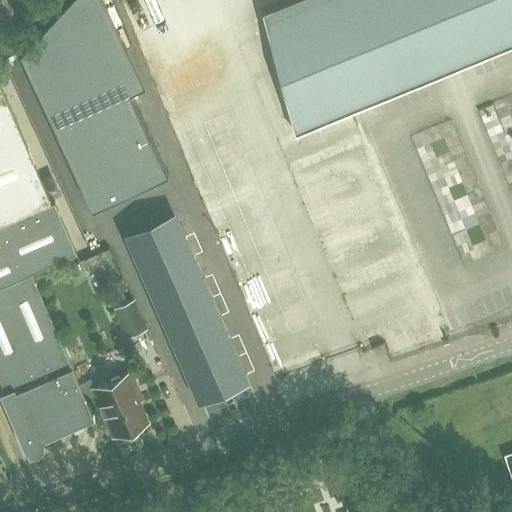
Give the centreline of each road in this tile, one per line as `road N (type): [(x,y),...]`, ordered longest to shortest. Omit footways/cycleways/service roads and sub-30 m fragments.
road 1 (tertiary): [(14,511),(343,400)]
road 2 (tertiary): [(343,400),(511,343)]
road 3 (unclassified): [(343,400),(470,511)]
